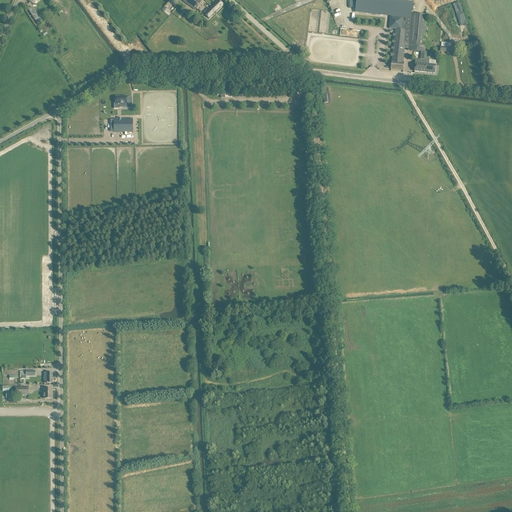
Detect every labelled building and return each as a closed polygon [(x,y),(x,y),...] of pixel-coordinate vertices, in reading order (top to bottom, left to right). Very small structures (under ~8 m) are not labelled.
[(184,0),(184,1),(196,9),(201,2),(201,1),(198,0),(184,0)] [(218,0),(204,13),(209,18),(223,5),(218,0)] [(411,14),(412,0),(356,0),(355,8),(411,13),(411,14)] [(408,48),(407,50),(421,52),(425,52),(428,18),(428,15),(411,14),(411,13),(411,19),(411,20),(410,20),(408,48)] [(390,18),(389,29),(395,29),(395,31),(394,40),(393,43),(393,47),(393,50),(391,61),(392,61),(391,69),(403,70),(404,63),(403,63),(404,59),(403,59),(404,48),(408,48),(410,20),(411,20),(411,19),(390,17),(390,18)] [(424,60),(421,59),(415,59),(414,71),(425,72),(426,64),(424,64),(424,60)] [(435,73),(436,61),(424,60),(424,64),(426,64),(425,72),(435,73)] [(225,94),(233,93),(233,85),(221,86),(221,98),(225,98),(225,94)] [(115,104),(114,104),(114,108),(119,108),(119,105),(125,104),(127,104),(127,96),(115,96),(115,104)] [(118,119),(114,119),(114,132),(133,132),(133,119),(121,119),(121,118),(118,118),(118,119)] [(44,383),(48,383),(52,383),(52,373),(44,373),(44,383)] [(23,387),(23,385),(21,385),(21,387),(14,387),(14,395),(28,395),(28,387),(23,387)] [(44,389),(44,399),(52,399),(52,389),(44,389)]
